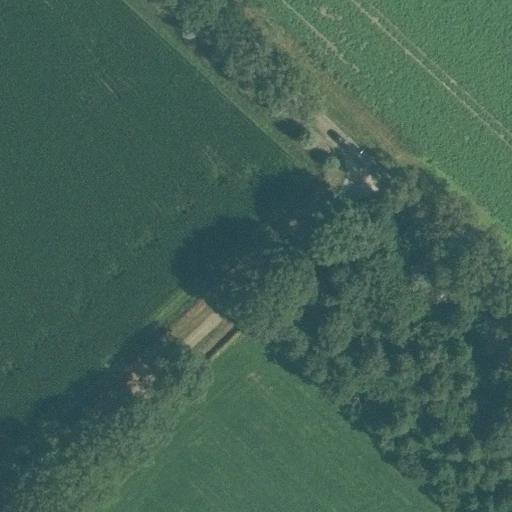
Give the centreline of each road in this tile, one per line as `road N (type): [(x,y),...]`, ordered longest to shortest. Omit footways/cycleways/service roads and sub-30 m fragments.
road 1 (unclassified): [(0,502),(359,166)]
road 2 (unclassified): [(359,166),(186,0)]
road 3 (unclassified): [(511,304),(359,166)]
